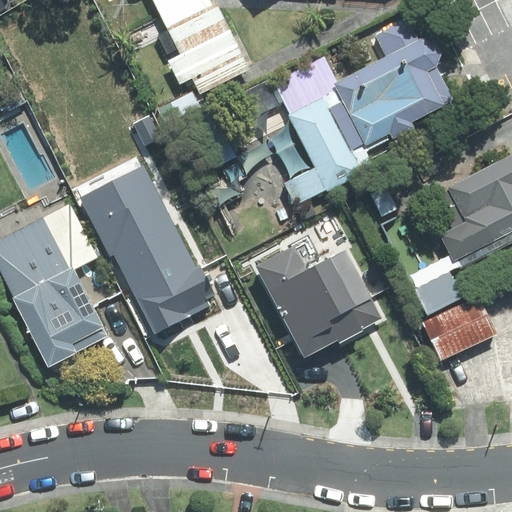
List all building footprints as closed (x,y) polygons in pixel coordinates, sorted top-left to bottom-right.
[(153,0),(181,55),(169,61),(181,85),(194,79),(202,95),(252,70),(218,4),(214,6),(211,0),(153,0)] [(324,99),(290,116),(316,169),(282,186),(293,208),(328,191),(329,194),(363,177),(352,154),(391,135),(393,140),(416,129),(413,123),(446,107),(445,105),(454,100),(438,67),(443,55),(437,42),(425,40),(421,42),(410,19),(377,35),(388,58),(335,85),(344,102),(329,110),(324,99)] [(201,110),(193,92),(156,109),(164,127),(201,110)] [(168,157),(138,101),(101,121),(130,176),(168,157)] [(214,170),(237,158),(215,114),(191,126),(214,170)] [(511,155),(448,188),(466,223),(441,236),(455,264),(458,262),(462,269),(511,243),(511,155)] [(382,218),(399,210),(388,188),(371,196),(382,218)] [(13,300),(49,370),(110,338),(76,271),(99,259),(71,205),(0,240),(0,270),(15,299),(13,300)] [(126,250),(114,256),(157,336),(213,306),(210,300),(217,296),(201,266),(198,267),(174,223),(168,226),(161,213),(118,236),(126,250)] [(256,268),(305,360),(342,341),(337,332),(358,322),(352,311),(374,299),(348,250),(301,275),(288,251),(256,268)] [(415,289),(428,317),(464,300),(451,273),(415,289)] [(442,362),(498,336),(480,297),(424,324),(442,362)]
